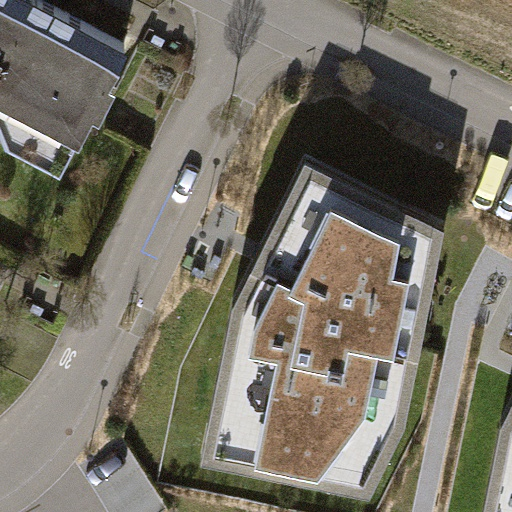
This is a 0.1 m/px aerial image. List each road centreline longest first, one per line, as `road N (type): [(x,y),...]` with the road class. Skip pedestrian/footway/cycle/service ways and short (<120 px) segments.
road 1 (residential): [(265,0),(36,435),(0,469)]
road 2 (residential): [(511,118),(265,0)]
